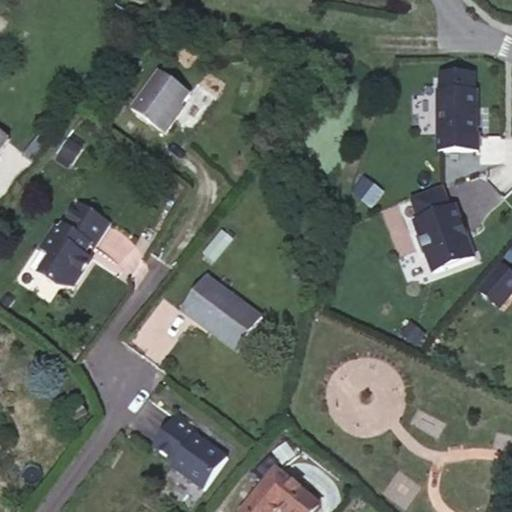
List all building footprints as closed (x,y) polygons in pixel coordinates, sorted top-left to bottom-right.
[(190,95),(160,72),(132,110),(165,135),(176,121),(173,119),(190,95)] [(478,87),(437,86),(437,148),(479,149),(478,87)] [(110,96),(94,115),(109,127),(125,109),(110,96)] [(0,151),(10,139),(0,131),(0,151)] [(446,192),(414,203),(421,221),(416,223),(421,238),(418,239),(424,256),(427,255),(435,275),(476,259),(456,208),(452,210),(446,192)] [(94,248),(110,225),(79,204),(61,231),(56,228),(40,251),(55,261),(44,278),(59,289),(74,288),(93,261),(85,256),(91,246),(94,248)] [(263,319),(207,277),(181,311),(237,353),(263,319)] [(175,419),(153,448),(175,464),(171,468),(204,492),(227,461),(195,438),(197,435),(175,419)] [(313,511),(319,505),(276,470),(242,511),(243,511),(277,511),(280,508),(284,511),(313,511)]
